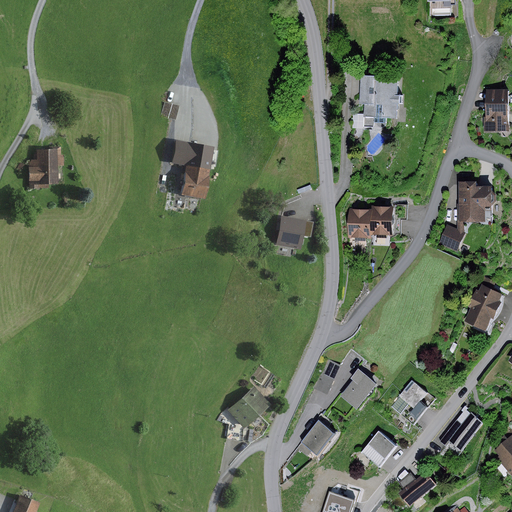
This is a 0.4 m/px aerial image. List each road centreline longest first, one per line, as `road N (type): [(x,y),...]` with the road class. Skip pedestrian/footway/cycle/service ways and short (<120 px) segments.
road 1 (unclassified): [(321,339),(331,284),(328,207),(315,35),(301,0)]
road 2 (residential): [(321,339),(347,329),(418,244),(455,142)]
road 3 (residential): [(511,325),(387,483)]
road 4 (unclassified): [(275,511),(274,440),(321,339)]
road 5 (residential): [(455,142),(477,72),(469,0)]
road 6 (track): [(49,142),(30,62),(43,0)]
